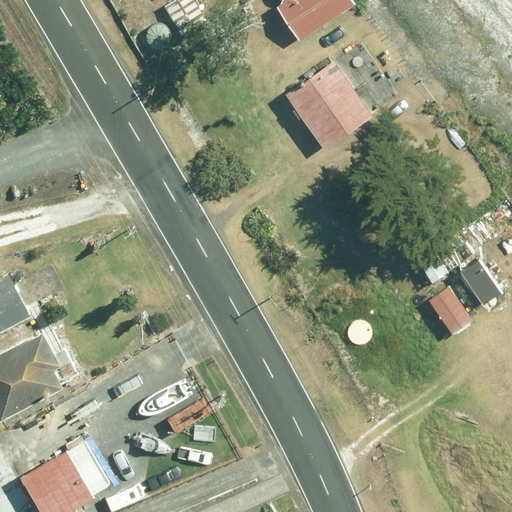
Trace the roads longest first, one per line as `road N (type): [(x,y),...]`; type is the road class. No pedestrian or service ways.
road 1 (secondary): [(135,128),(305,412),(341,511)]
road 2 (secondary): [(58,0),(135,128)]
road 3 (residential): [(135,128),(0,166)]
